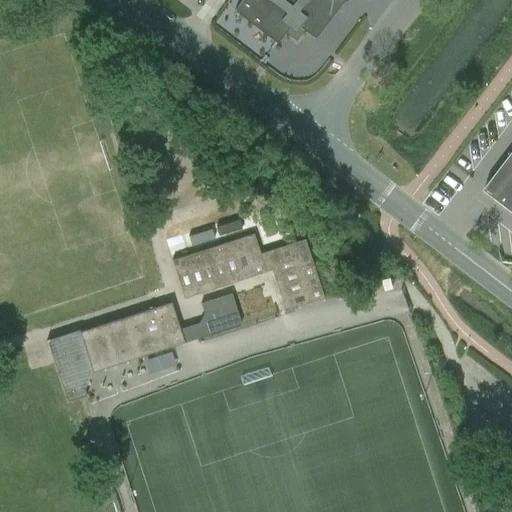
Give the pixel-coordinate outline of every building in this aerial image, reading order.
[(242,0),(234,11),(276,43),(287,30),(291,32),(298,32),(301,28),(314,38),(343,0),(242,0)] [(153,134),(167,130),(159,106),(146,111),(153,134)] [(511,152),(485,188),(511,208),(511,152)] [(278,214),(256,221),(263,245),(286,238),(278,214)] [(265,272),(253,234),(172,260),(184,298),(265,272)] [(265,252),(284,311),(324,298),(305,240),(265,252)] [(206,335),(240,324),(231,294),(200,303),(204,317),(202,322),(206,335)] [(92,372),(183,343),(170,302),(79,332),(80,334),(48,344),(47,340),(46,340),(66,402),(86,396),(83,389),(92,372)]
